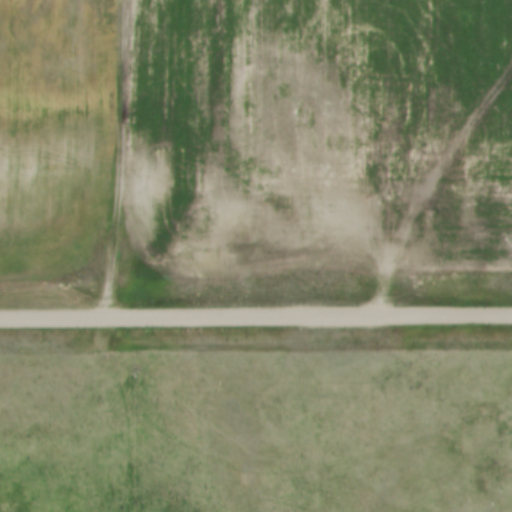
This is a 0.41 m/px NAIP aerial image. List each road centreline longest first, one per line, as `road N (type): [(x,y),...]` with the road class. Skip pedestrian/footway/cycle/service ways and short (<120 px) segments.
road 1 (residential): [(511,317),(0,318)]
road 2 (track): [(150,318),(154,0)]
